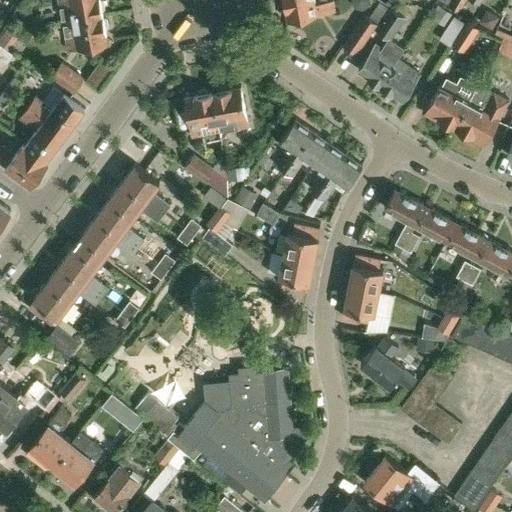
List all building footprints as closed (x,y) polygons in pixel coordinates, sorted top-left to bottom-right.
[(58,0),(63,21),(103,13),(103,9),(105,6),(103,0),(58,0)] [(315,0),(281,0),(282,3),(285,5),(289,18),(336,9),(334,0),(324,0),(315,2),(315,0)] [(451,0),(449,4),(460,10),(465,0),(451,0)] [(450,12),(435,2),(427,14),(442,24),(450,12)] [(359,68),(381,83),(398,57),(404,48),(389,38),(404,17),(389,7),(374,28),(389,38),(383,47),(376,42),(359,68)] [(374,28),(379,21),(366,12),(344,43),(357,52),(374,28)] [(63,21),(66,38),(68,49),(109,42),(106,28),(108,25),(107,18),(104,17),(103,13),(63,21)] [(451,44),(453,41),(468,20),(466,19),(458,13),(441,38),(451,44)] [(468,20),(453,41),(463,48),(479,25),(468,20)] [(0,35),(0,42),(5,46),(8,48),(17,37),(5,28),(0,35)] [(14,52),(8,48),(5,46),(0,53),(0,55),(8,61),(14,52)] [(398,57),(381,83),(402,98),(420,72),(398,57)] [(73,92),(83,79),(60,62),(51,76),(73,92)] [(5,87),(13,93),(23,80),(15,74),(5,87)] [(438,115),(456,125),(478,84),(460,74),(456,82),(446,76),(441,84),(439,83),(428,104),(440,111),(438,115)] [(479,82),(478,84),(456,125),(474,134),(476,130),(488,137),(509,98),(479,82)] [(218,119),(220,130),(249,125),(241,84),(227,87),(225,85),(218,86),(217,89),(213,90),(218,119)] [(0,103),(4,106),(13,93),(5,87),(0,94),(0,103)] [(218,119),(213,90),(209,90),(206,88),(200,89),(198,92),(184,95),(192,135),(203,133),(201,123),(218,119)] [(51,108),(36,97),(30,104),(49,119),(63,131),(65,132),(85,106),(64,91),(51,108)] [(30,104),(24,112),(43,127),(31,144),(47,156),(65,132),(63,131),(49,119),(30,104)] [(289,146),(277,164),(284,170),(313,129),(295,117),(280,140),(289,146)] [(313,163),(329,140),(313,129),(284,170),(292,175),(304,157),(313,163)] [(317,192),(346,151),(329,140),(313,163),(322,169),(310,187),(317,192)] [(47,156),(31,144),(21,157),(9,148),(7,151),(1,146),(0,147),(0,159),(12,169),(30,183),(48,159),(46,158),(47,156)] [(312,200),(320,206),(337,180),(347,186),(363,163),(346,151),(317,192),(312,200)] [(215,165),(227,174),(224,152),(215,165)] [(213,166),(195,153),(187,164),(205,177),(213,166)] [(163,211),(169,203),(152,190),(160,180),(136,162),(135,163),(123,180),(163,211)] [(228,177),(215,167),(207,179),(229,194),(228,177)] [(141,205),(158,218),(163,211),(123,180),(110,197),(134,215),(141,205)] [(258,193),(244,184),(236,198),(251,206),(258,193)] [(412,230),(416,222),(426,203),(395,186),(385,206),(408,218),(395,241),(403,246),(412,230)] [(304,204),(292,196),(285,206),(299,210),(304,204)] [(138,246),(144,237),(127,224),(134,215),(110,197),(97,214),(138,246)] [(0,222),(11,208),(0,199),(0,222)] [(256,212),(273,221),(280,211),(264,200),(256,212)] [(314,214),(320,206),(312,200),(304,211),(314,214)] [(260,205),(254,201),(250,208),(256,211),(260,205)] [(230,209),(222,203),(215,213),(223,219),(230,209)] [(446,239),(457,220),(426,203),(416,222),(446,239)] [(223,219),(215,213),(208,222),(216,228),(223,219)] [(114,241),(132,254),(138,246),(97,214),(82,234),(94,243),(87,252),(99,261),(101,258),(114,241)] [(184,228),(194,234),(200,225),(191,218),(184,228)] [(477,256),(488,236),(457,220),(446,239),(477,256)] [(284,252),(314,258),(318,237),(318,236),(320,227),(294,222),(292,231),(288,230),(284,252)] [(233,243),(209,225),(202,234),(226,253),(233,243)] [(194,234),(184,228),(177,237),(187,244),(194,234)] [(412,230),(403,246),(411,250),(420,235),(412,230)] [(94,243),(82,234),(77,240),(61,262),(102,294),(108,285),(91,272),(99,261),(87,252),(94,243)] [(511,249),(488,236),(477,256),(508,272),(511,265),(511,249)] [(159,261),(168,268),(175,259),(166,252),(159,261)] [(310,279),(314,258),(284,252),(279,274),(284,275),(282,284),(307,289),(309,280),(310,280),(310,279)] [(348,284),(378,290),(383,268),(379,267),(381,258),(355,252),(353,262),(353,261),(352,263),(353,263),(348,284)] [(464,278),(472,262),(464,258),(456,274),(464,278)] [(168,268),(159,261),(152,270),(161,278),(168,268)] [(71,298),(78,289),(96,302),(102,294),(61,262),(48,280),(71,298)] [(472,262),(464,278),(472,282),(481,266),(472,262)] [(57,315),(58,316),(71,298),(48,280),(35,296),(34,297),(35,298),(29,305),(52,322),(57,315)] [(374,312),(378,290),(348,284),(344,304),(343,304),(343,306),(344,306),(342,315),(368,320),(370,311),(374,312)] [(129,300),(122,309),(132,316),(139,307),(129,300)] [(460,312),(450,306),(444,316),(454,322),(460,312)] [(125,326),(132,316),(122,309),(115,318),(125,326)] [(467,341),(477,319),(464,313),(450,333),(467,341)] [(454,322),(444,316),(438,326),(448,332),(454,322)] [(480,347),(490,324),(477,319),(467,341),(480,347)] [(444,339),(448,332),(438,326),(423,320),(421,335),(444,339)] [(492,352),(502,329),(490,324),(480,347),(492,352)] [(77,341),(56,325),(46,337),(68,353),(77,341)] [(504,358),(511,339),(511,333),(502,329),(492,352),(504,358)] [(405,366),(391,355),(399,345),(386,334),(378,345),(375,343),(361,360),(391,384),(397,377),(410,387),(417,378),(404,367),(405,366)] [(0,387),(4,383),(0,380),(0,365),(3,362),(2,361),(14,347),(2,337),(0,340),(0,387)] [(432,350),(434,339),(418,337),(417,348),(432,350)] [(427,368),(446,382),(453,373),(434,359),(427,368)] [(305,423),(292,424),(288,366),(265,367),(265,369),(230,371),(232,403),(219,410),(206,399),(184,425),(179,421),(168,436),(180,446),(189,453),(194,457),(203,447),(265,497),(287,471),(283,468),(279,465),(282,462),(284,459),(287,461),(305,440),(306,435),(305,423)] [(440,392),(446,382),(427,368),(421,378),(440,392)] [(58,391),(63,396),(68,400),(85,379),(75,370),(58,391)] [(4,383),(0,387),(0,421),(7,427),(31,397),(45,407),(57,393),(37,377),(21,397),(4,383)] [(433,401),(440,392),(421,378),(414,386),(425,394),(433,401)] [(411,414),(425,394),(414,386),(400,406),(411,414)] [(133,406),(145,417),(164,432),(175,418),(178,414),(147,389),(133,406)] [(434,401),(433,401),(425,394),(411,414),(420,420),(434,401)] [(430,427),(444,408),(434,401),(420,420),(430,427)] [(72,413),(63,406),(61,405),(47,422),(48,423),(30,446),(53,464),(72,440),(58,430),(72,413)] [(121,447),(145,417),(133,406),(108,437),(121,447)] [(439,434),(453,415),(444,408),(430,427),(439,434)] [(439,434),(448,441),(461,421),(453,415),(439,434)] [(511,434),(511,417),(509,416),(501,427),(511,434)] [(511,434),(501,427),(494,438),(511,450),(511,434)] [(103,446),(92,438),(82,429),(73,441),(72,440),(53,464),(75,482),(93,459),(95,460),(101,452),(100,450),(103,446)] [(180,446),(169,437),(155,454),(167,463),(180,446)] [(506,463),(511,455),(511,450),(494,438),(486,449),(506,463)] [(506,463),(486,449),(478,460),(499,474),(506,463)] [(387,454),(365,480),(389,498),(399,506),(414,488),(426,497),(439,481),(416,462),(408,471),(387,454)] [(169,460),(144,491),(153,498),(178,467),(169,460)] [(491,485),(499,474),(478,460),(471,471),(491,485)] [(132,491),(140,481),(116,462),(108,472),(110,473),(93,495),(102,503),(101,503),(112,511),(130,489),(132,491)] [(484,496),(491,485),(471,471),(463,482),(484,496)] [(475,509),(484,496),(463,482),(454,495),(475,509)] [(492,486),(485,496),(495,503),(502,493),(492,486)] [(247,511),(225,494),(210,511),(247,511)] [(376,511),(354,494),(344,507),(343,506),(338,511),(376,511)] [(485,496),(479,506),(487,511),(488,511),(495,503),(485,496)] [(169,511),(153,498),(142,511),(141,511),(179,511),(176,511),(175,511),(169,511)]
